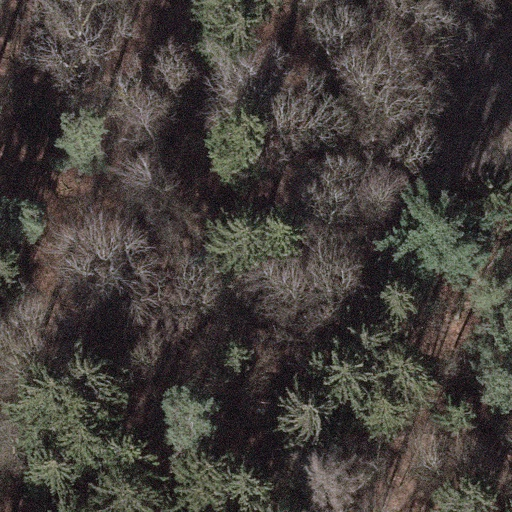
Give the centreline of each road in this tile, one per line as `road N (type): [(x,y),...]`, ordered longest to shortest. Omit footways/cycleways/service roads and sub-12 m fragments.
road 1 (track): [(481,127),(415,148),(0,447)]
road 2 (track): [(433,0),(481,127)]
